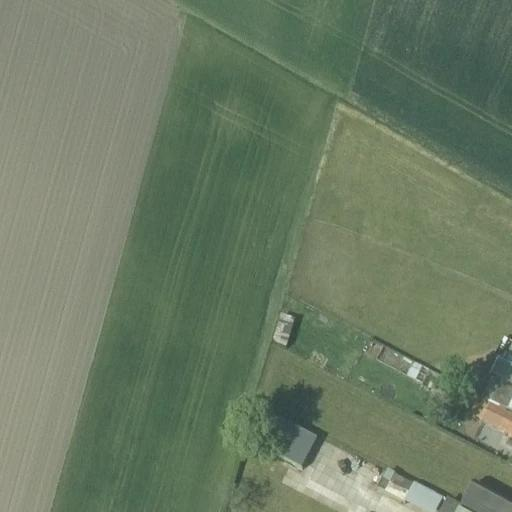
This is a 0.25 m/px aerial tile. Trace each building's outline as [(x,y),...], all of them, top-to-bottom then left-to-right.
[(277,341),(292,344),(297,318),(282,315),(277,341)] [(490,403),(508,413),(511,404),(511,387),(501,382),(490,403)] [(480,422),(511,437),(511,416),(489,405),(480,422)] [(270,420),(256,448),(275,458),(290,430),(288,429),(270,420)] [(387,473),(378,491),(404,505),(414,486),(387,473)] [(416,484),(407,504),(425,511),(439,511),(446,497),(416,484)] [(511,511),(511,504),(477,484),(462,510),(461,511),(511,511)]
